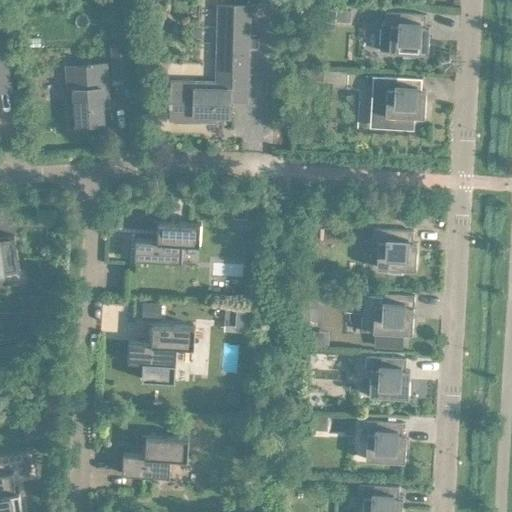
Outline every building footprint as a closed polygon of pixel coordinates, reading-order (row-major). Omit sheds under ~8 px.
[(227,70),(244,71),(246,0),(213,0),(212,72),(167,71),(167,91),(165,91),(165,96),(167,96),(166,111),(202,112),(202,106),(226,107),(227,70)] [(329,0),(329,12),(347,12),(346,0),(329,0)] [(387,16),(385,41),(399,42),(399,47),(410,48),(411,43),(424,44),(426,25),(421,25),(422,4),(382,2),(381,15),(387,16)] [(107,36),(109,68),(125,67),(123,35),(107,36)] [(99,89),(105,89),(103,53),(88,54),(87,52),(83,52),(83,54),(77,55),(77,61),(62,62),(64,91),(70,91),(72,115),(100,113),(99,89)] [(369,115),(395,116),(407,117),(407,107),(421,108),(422,89),(417,89),(418,68),(372,66),(369,115)] [(298,124),(296,130),(301,135),(308,133),(309,127),(304,122),(298,124)] [(228,208),(243,209),(244,194),(229,193),(228,208)] [(178,233),(196,234),(197,213),(154,210),(153,230),(131,228),(130,249),(177,251),(178,233)] [(374,232),(373,257),(387,258),(386,263),(398,264),(398,259),(412,260),(413,241),(408,241),(409,220),(369,218),(368,232),(374,232)] [(0,261),(15,259),(10,225),(0,226),(0,261)] [(372,322),(371,334),(397,336),(398,323),(408,324),(411,285),(360,282),(357,321),(372,322)] [(15,286),(14,340),(43,340),(44,286),(15,286)] [(139,292),(139,309),(157,309),(157,292),(139,292)] [(222,297),(221,314),(245,316),(246,298),(222,297)] [(190,337),(191,316),(149,313),(147,332),(125,331),(124,352),(171,354),(173,336),(190,337)] [(302,321),(302,337),(324,338),(325,322),(302,321)] [(302,342),(302,352),(310,352),(311,342),(302,342)] [(367,360),(366,385),(405,388),(406,369),(401,369),(402,348),(362,346),(361,359),(367,360)] [(310,407),(310,420),(323,420),(324,408),(310,407)] [(363,424),(362,449),(401,452),(402,433),(397,433),(398,412),(358,410),(357,423),(363,424)] [(183,449),(185,428),(142,425),(141,444),(119,443),(117,463),(165,466),(166,448),(183,449)] [(20,511),(15,482),(11,483),(7,463),(0,464),(0,511),(20,511)] [(358,511),(397,511),(398,497),(393,497),(395,476),(354,474),(354,487),(360,488),(358,511)]
